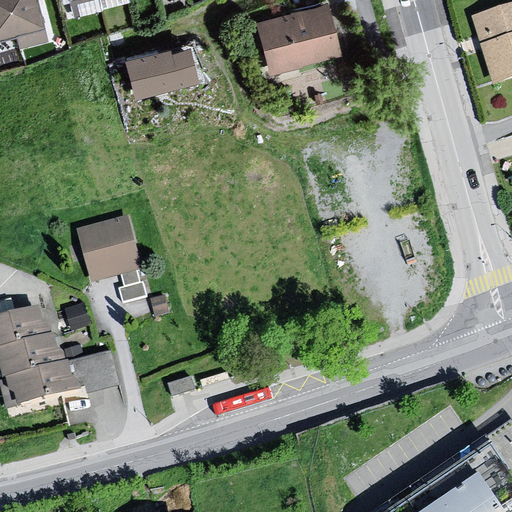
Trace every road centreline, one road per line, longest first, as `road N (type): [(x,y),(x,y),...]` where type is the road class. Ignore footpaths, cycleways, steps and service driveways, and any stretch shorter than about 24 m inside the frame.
road 1 (tertiary): [(0,489),(236,429),(507,336)]
road 2 (residential): [(414,0),(507,336)]
